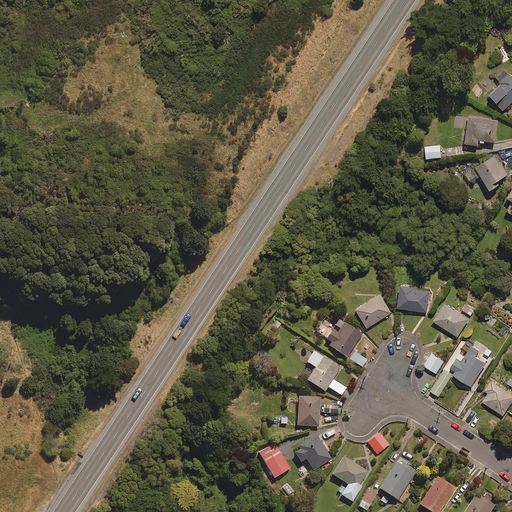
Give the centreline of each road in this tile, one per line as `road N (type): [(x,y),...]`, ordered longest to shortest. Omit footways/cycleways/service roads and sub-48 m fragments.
road 1 (trunk): [(66,511),(404,0)]
road 2 (residential): [(381,388),(511,473)]
